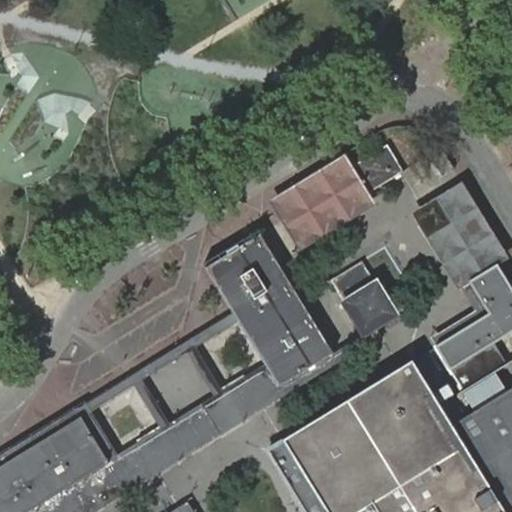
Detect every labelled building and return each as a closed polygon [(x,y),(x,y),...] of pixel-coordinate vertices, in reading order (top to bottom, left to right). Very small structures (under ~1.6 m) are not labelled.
[(346,154),(294,186),(301,198),(288,206),(304,233),(370,193),(402,173),(403,172),(403,171),(402,170),(398,163),(387,146),(375,154),(353,166),(346,154)] [(406,158),(398,163),(402,170),(411,165),(406,158)] [(509,259),(462,183),(411,214),(458,290),(496,267),(509,259)] [(294,186),(268,201),(281,222),(300,252),(377,205),(370,193),(304,233),(288,206),(301,198),(294,186)] [(239,249),(238,246),(227,252),(229,256),(206,269),(234,313),(239,321),(265,365),(223,390),(237,413),(333,355),(261,236),(239,249)] [(511,293),(496,267),(471,283),(490,315),(437,348),(463,391),(496,371),(507,365),(493,343),(511,331),(511,293)] [(345,303),(363,334),(375,327),(395,315),(376,284),(345,303)] [(239,321),(234,313),(181,346),(186,354),(187,353),(213,396),(206,401),(205,403),(203,403),(180,417),(179,419),(177,419),(169,423),(142,380),(144,379),(139,371),(75,410),(80,419),(90,414),(89,412),(134,385),(161,429),(160,430),(173,452),(76,511),(96,511),(148,480),(167,511),(178,511),(156,476),(265,408),(285,440),(294,435),(274,403),(380,337),(375,327),(363,334),(333,355),(237,413),(223,390),(222,391),(195,348),(239,321)] [(451,427),(412,362),(294,435),(285,440),(268,450),(306,511),(511,511),(511,389),(509,392),(476,412),(451,427)] [(476,412),(509,392),(496,371),(463,391),(476,412)] [(0,511),(76,511),(173,452),(160,430),(116,456),(90,414),(80,419),(75,410),(74,408),(42,429),(43,430),(48,440),(38,447),(32,437),(31,435),(3,452),(4,455),(10,463),(3,467),(0,462),(0,511)] [(48,440),(43,430),(32,437),(38,447),(48,440)] [(4,455),(0,456),(0,462),(3,467),(10,463),(4,455)]
